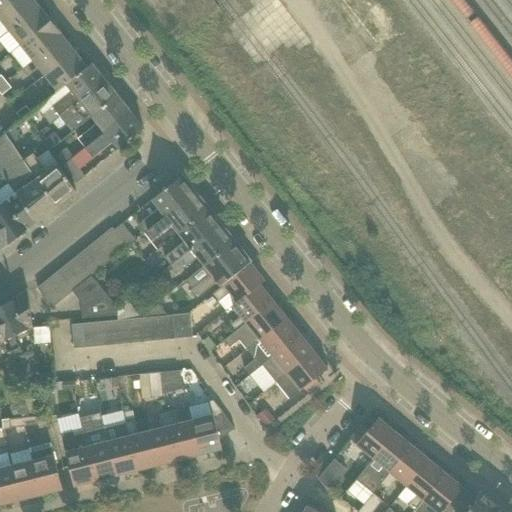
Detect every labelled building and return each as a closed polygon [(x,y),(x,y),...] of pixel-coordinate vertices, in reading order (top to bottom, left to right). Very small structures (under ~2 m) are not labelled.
[(0,0),(0,13),(16,0),(0,0)] [(16,0),(0,13),(0,18),(9,30),(40,6),(35,0),(16,0)] [(9,30),(21,45),(52,21),(40,6),(9,30)] [(21,45),(33,60),(64,36),(52,21),(21,45)] [(33,60),(45,75),(76,51),(64,36),(33,60)] [(57,90),(66,83),(67,85),(89,67),(88,66),(76,51),(45,75),(57,90)] [(72,90),(42,115),(50,124),(51,124),(50,123),(60,116),(105,80),(91,63),(88,66),(89,67),(67,85),(72,90)] [(60,116),(68,126),(71,123),(76,130),(92,117),(117,95),(105,80),(60,116)] [(7,82),(0,87),(0,92),(2,96),(12,88),(7,82)] [(85,147),(130,112),(117,95),(92,117),(97,123),(78,139),(85,147)] [(17,114),(22,120),(25,117),(31,113),(26,106),(17,114)] [(85,147),(94,158),(114,142),(119,149),(144,129),(130,112),(85,147)] [(22,120),(15,125),(6,133),(13,143),(33,129),(25,117),(22,120)] [(53,148),(62,141),(55,132),(46,139),(53,148)] [(24,160),(6,133),(0,137),(0,169),(9,183),(36,223),(56,207),(24,160)] [(57,155),(63,165),(73,158),(74,157),(67,147),(57,155)] [(34,153),(24,160),(56,207),(76,191),(72,186),(55,164),(46,171),(34,153)] [(63,165),(76,183),(85,176),(73,158),(63,165)] [(139,225),(145,232),(194,192),(182,176),(153,199),(160,209),(139,225)] [(0,232),(8,245),(36,223),(9,183),(0,189),(0,232)] [(179,232),(208,209),(194,192),(145,232),(151,240),(171,223),(179,232)] [(164,256),(170,264),(220,225),(208,209),(179,232),(184,240),(164,256)] [(205,265),(233,241),(220,225),(170,264),(177,272),(198,256),(205,265)] [(127,246),(113,228),(103,235),(118,253),(127,246)] [(0,251),(8,245),(0,232),(0,251)] [(103,235),(94,243),(108,261),(118,253),(103,235)] [(250,262),(233,241),(205,265),(211,272),(190,289),(197,297),(216,281),(219,286),(220,286),(250,262)] [(94,243),(84,251),(99,269),(108,261),(94,243)] [(90,276),(99,269),(84,251),(75,258),(90,276)] [(75,258),(65,266),(80,284),(90,276),(75,258)] [(261,285),(265,281),(250,262),(220,286),(219,286),(215,289),(216,291),(213,294),(227,311),(233,306),(260,284),(261,285)] [(71,292),(72,292),(80,284),(65,266),(56,273),(71,292)] [(56,273),(47,281),(62,300),(71,292),(56,273)] [(80,302),(81,306),(82,315),(90,309),(86,304),(103,291),(90,276),(80,284),(72,292),(80,302)] [(47,281),(38,288),(37,289),(43,299),(49,306),(53,308),(62,300),(47,281)] [(235,332),(274,301),(261,285),(260,284),(233,306),(241,316),(230,325),(235,332)] [(34,326),(28,290),(13,300),(0,306),(0,330),(4,340),(3,340),(11,360),(22,354),(14,335),(34,326)] [(82,319),(115,315),(114,308),(116,306),(103,291),(86,304),(90,309),(82,315),(82,319)] [(207,302),(211,307),(217,302),(213,297),(207,302)] [(114,308),(115,315),(118,314),(119,320),(128,319),(140,318),(142,318),(127,299),(117,308),(116,306),(114,308)] [(287,318),(274,301),(235,332),(225,340),(230,347),(241,339),(249,349),(287,318)] [(162,316),(168,315),(158,303),(146,312),(147,317),(151,317),(162,316)] [(176,339),(193,337),(191,313),(173,315),(176,339)] [(168,315),(162,316),(165,340),(176,339),(173,315),(168,315)] [(162,316),(151,317),(153,341),(165,340),(162,316)] [(147,317),(142,318),(140,318),(142,342),(153,341),(151,317),(147,317)] [(128,319),(131,343),(142,342),(140,318),(128,319)] [(262,365),(301,335),(287,318),(249,349),(257,359),(245,368),(250,375),(262,365)] [(119,344),(131,343),(128,319),(119,320),(117,320),(119,344)] [(117,320),(106,321),(108,345),(119,344),(117,320)] [(106,321),(95,322),(97,346),(108,345),(106,321)] [(97,346),(95,322),(83,323),(86,347),(97,346)] [(83,323),(72,324),(74,348),(86,347),(83,323)] [(268,372),(279,363),(287,373),(314,352),(301,335),(262,365),(268,372)] [(316,378),(328,369),(314,352),(287,373),(277,382),(291,399),(304,388),(309,394),(321,384),(316,378)] [(179,371),(161,372),(163,394),(183,389),(179,371)] [(163,394),(161,372),(149,374),(151,398),(163,397),(163,394)] [(119,389),(118,378),(111,378),(112,390),(119,389)] [(76,389),(75,381),(63,382),(64,390),(76,389)] [(235,428),(223,412),(220,407),(214,400),(209,401),(212,415),(192,420),(201,454),(222,449),(220,439),(235,428)] [(26,403),(22,405),(10,408),(13,419),(24,418),(30,417),(26,403)] [(275,420),(267,409),(258,416),(266,427),(275,420)] [(201,454),(192,420),(180,424),(176,410),(168,412),(180,459),(201,454)] [(135,420),(133,411),(125,413),(127,422),(134,420),(135,420)] [(163,428),(151,431),(159,465),(180,459),(168,412),(159,414),(163,428)] [(24,418),(24,427),(38,425),(37,416),(30,417),(24,418)] [(24,427),(24,418),(13,419),(10,419),(11,428),(24,427)] [(353,436),(359,442),(357,445),(374,459),(396,432),(379,418),(369,430),(363,424),(353,436)] [(127,422),(126,422),(138,470),(159,465),(151,431),(138,434),(134,420),(127,422)] [(121,438),(109,441),(117,475),(138,470),(126,422),(117,424),(121,438)] [(74,486),(96,481),(84,433),(83,429),(61,434),(74,486)] [(84,433),(96,481),(117,475),(109,441),(96,445),(93,431),(84,433)] [(381,484),(413,446),(396,432),(374,459),(357,479),(373,493),(381,483),(381,484)] [(63,489),(54,455),(51,443),(30,448),(33,461),(41,494),(63,489)] [(397,478),(407,486),(429,460),(413,446),(381,484),(388,489),(397,478)] [(319,479),(330,488),(346,469),(335,459),(319,479)] [(446,473),(429,460),(407,486),(398,497),(415,511),(446,473)] [(33,461),(12,466),(20,500),(41,494),(33,461)] [(12,466),(0,469),(0,504),(20,500),(12,466)] [(446,473),(415,511),(453,511),(468,491),(467,490),(446,473)] [(498,511),(500,509),(480,493),(477,498),(468,491),(453,511),(498,511)] [(358,511),(374,511),(383,501),(374,493),(358,511)]
